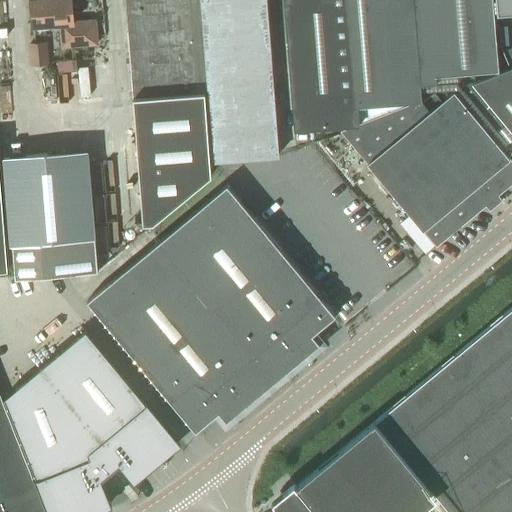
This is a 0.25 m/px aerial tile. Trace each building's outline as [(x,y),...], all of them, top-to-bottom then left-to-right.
[(59,23),(72,22),(72,21),(70,0),(30,0),(32,25),(59,23)] [(124,0),(144,222),(144,223),(146,222),(198,183),(209,174),(203,91),(204,91),(207,91),(212,159),(214,159),(276,154),(271,87),(264,0),(124,0)] [(284,0),(295,128),(359,123),(357,103),(355,78),(348,0),(284,0)] [(348,0),(355,78),(357,103),(420,97),(418,74),(412,0),(348,0)] [(412,0),(418,74),(500,67),(494,0),(412,0)] [(511,0),(496,0),(498,13),(511,11),(511,0)] [(60,46),(95,44),(94,20),(72,21),(72,22),(59,23),(60,46)] [(45,62),(44,42),(27,43),(29,63),(45,62)] [(507,124),(511,129),(511,64),(461,86),(499,130),(507,124)] [(419,100),(359,123),(341,130),(438,245),(486,205),(490,210),(503,199),(499,194),(511,183),(511,158),(455,90),(429,112),(419,100)] [(87,148),(5,155),(13,245),(95,238),(87,148)] [(88,300),(196,430),(246,389),(257,394),(288,368),(285,356),(335,315),(227,184),(88,300)] [(96,271),(95,238),(13,245),(15,278),(96,271)] [(511,511),(511,307),(275,504),(281,511),(398,511),(431,485),(453,511),(511,511)] [(134,478),(162,455),(178,441),(146,403),(87,330),(41,366),(120,462),(134,478)] [(109,476),(116,470),(113,467),(120,462),(41,366),(4,396),(37,478),(50,511),(86,511),(109,503),(100,479),(107,473),(109,476)] [(29,478),(0,401),(0,511),(47,511),(33,476),(29,478)]
